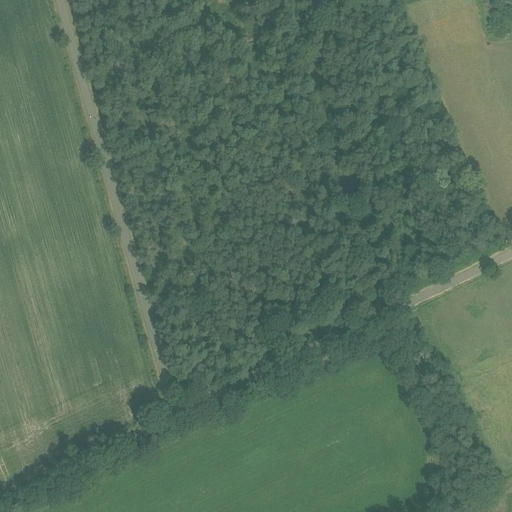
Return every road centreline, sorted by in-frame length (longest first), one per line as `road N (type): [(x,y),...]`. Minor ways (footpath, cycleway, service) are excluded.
road 1 (unclassified): [(178,414),(59,0)]
road 2 (unclassified): [(178,414),(511,253)]
road 3 (unclassified): [(0,499),(178,414)]
